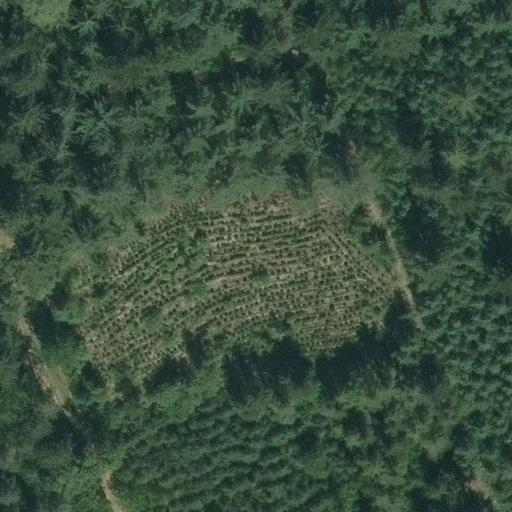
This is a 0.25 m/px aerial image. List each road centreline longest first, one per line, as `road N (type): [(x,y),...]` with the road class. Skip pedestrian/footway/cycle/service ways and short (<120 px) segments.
road 1 (track): [(279,0),(472,467)]
road 2 (track): [(37,346),(122,511)]
